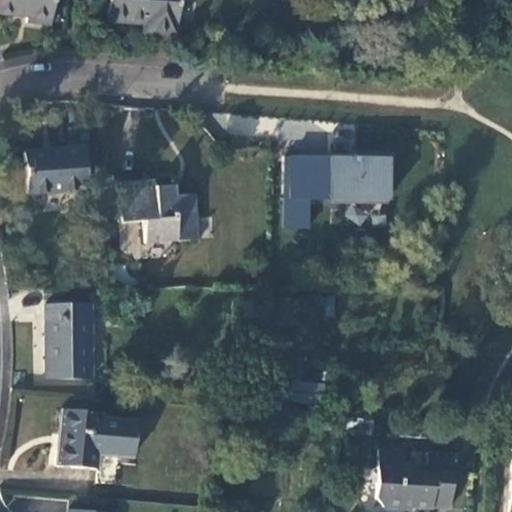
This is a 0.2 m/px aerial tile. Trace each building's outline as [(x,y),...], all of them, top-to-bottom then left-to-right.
[(50,0),(0,0),(0,13),(24,16),(24,22),(47,25),(50,0)] [(180,0),(108,0),(107,20),(154,23),(153,34),(178,35),(180,0)] [(84,145),(24,150),(28,192),(87,187),(84,145)] [(311,156),(291,156),(291,198),(310,198),(311,156)] [(310,198),(330,198),(331,156),(311,156),(310,198)] [(390,157),(331,156),(330,198),(389,199),(390,157)] [(157,177),(118,178),(119,227),(143,226),(144,248),(197,246),(196,200),(176,201),(175,185),(157,186),(157,177)] [(92,381),(91,307),(46,307),(47,382),(92,381)] [(62,410),(57,466),(97,470),(98,455),(135,458),(138,423),(102,419),(102,414),(62,410)] [(450,510),(454,455),(429,453),(428,466),(405,464),(405,451),(379,449),(375,497),(383,507),(450,510)]
